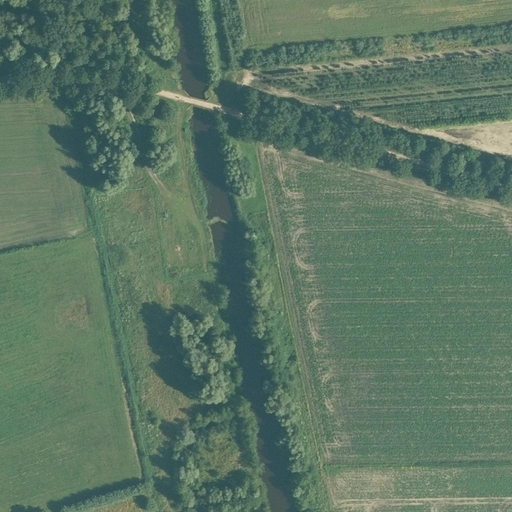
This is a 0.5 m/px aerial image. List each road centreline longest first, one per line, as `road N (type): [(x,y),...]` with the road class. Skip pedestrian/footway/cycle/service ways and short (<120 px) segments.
road 1 (track): [(511,184),(219,108)]
road 2 (track): [(107,85),(126,107),(181,228),(187,270)]
road 3 (track): [(172,95),(78,81),(0,82)]
